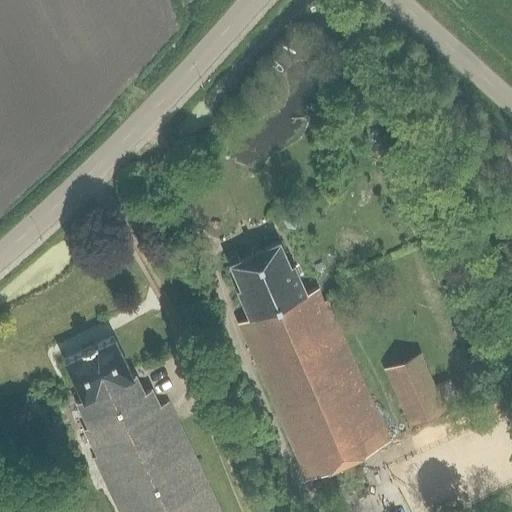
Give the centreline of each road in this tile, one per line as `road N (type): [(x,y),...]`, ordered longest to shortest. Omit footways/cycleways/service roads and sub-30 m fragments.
road 1 (tertiary): [(0,259),(89,178),(256,0)]
road 2 (unclassified): [(511,107),(397,0)]
